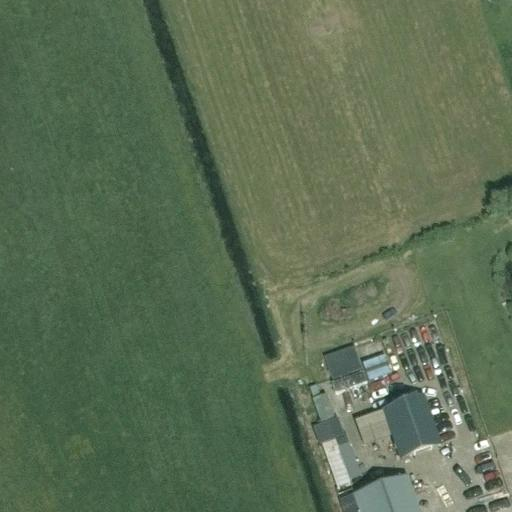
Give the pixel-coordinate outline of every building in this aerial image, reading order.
[(302,396),(318,394),(314,367),(298,369),(302,396)] [(312,402),(320,426),(334,421),(326,397),(312,402)] [(383,413),(400,462),(440,448),(423,399),(383,413)] [(380,412),(353,421),(363,447),(389,437),(380,412)] [(450,414),(430,421),(438,443),(458,436),(450,414)] [(336,490),(350,485),(334,442),(321,447),(336,490)] [(501,468),(511,462),(511,451),(497,459),(501,468)] [(417,511),(406,478),(338,502),(341,511),(417,511)]
